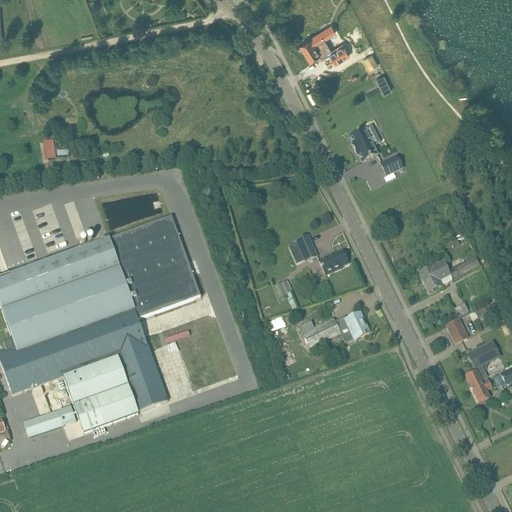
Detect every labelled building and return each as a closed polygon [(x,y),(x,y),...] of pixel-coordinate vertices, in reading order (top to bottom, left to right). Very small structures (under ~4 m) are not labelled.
[(20,37),(19,19),(0,21),(2,39),(20,37)] [(310,39),(309,40),(300,45),(310,61),(319,55),(322,59),(327,55),(332,63),(348,53),(343,45),(332,52),(320,33),(310,40),(310,39)] [(384,76),(376,80),(380,88),(388,84),(384,76)] [(353,137),(349,138),(353,146),(352,147),(357,157),(358,156),(362,163),(377,156),(373,147),(365,131),(361,132),(360,131),(352,135),(353,137)] [(53,141),(50,142),(43,143),(44,146),(46,161),(55,159),(53,146),(53,141)] [(396,158),(380,166),(386,177),(402,169),(396,158)] [(171,218),(109,241),(133,307),(133,308),(138,321),(200,298),(171,218)] [(308,236),(295,242),(305,263),(318,257),(308,236)] [(133,307),(109,241),(0,280),(0,307),(12,340),(3,343),(7,353),(0,355),(0,363),(12,397),(22,394),(63,379),(84,436),(138,416),(138,414),(167,403),(138,321),(133,308),(133,307)] [(327,258),(318,262),(325,277),(342,270),(341,268),(348,265),(342,253),(328,259),(327,258)] [(475,258),(469,261),(467,257),(459,262),(460,265),(448,271),(443,263),(433,268),(419,274),(429,293),(442,287),(439,282),(450,276),(453,282),(480,268),(475,258)] [(279,304),(293,298),(286,281),(273,287),(279,304)] [(458,319),(469,314),(464,304),(453,310),(458,319)] [(308,323),(297,328),(300,333),(301,333),(308,350),(319,345),(340,335),(345,333),(349,341),(354,339),(355,341),(360,339),(369,334),(360,314),(346,321),(345,318),(335,323),(334,320),(325,324),(312,330),(308,323)] [(271,332),(285,326),(282,317),(268,323),(271,332)] [(459,321),(446,327),(455,346),(468,340),(459,321)] [(172,342),(189,337),(188,332),(164,339),(167,346),(153,349),(157,362),(176,357),(172,342)] [(501,359),(492,342),(467,355),(476,371),(501,359)] [(511,383),(511,368),(499,375),(506,386),(511,383)] [(470,387),(481,382),(487,379),(483,370),(476,373),(466,378),(470,387)] [(481,382),(470,387),(479,405),(489,400),(486,393),(492,389),(488,381),(482,384),(481,382)] [(29,439),(76,423),(71,407),(24,423),(29,439)]
